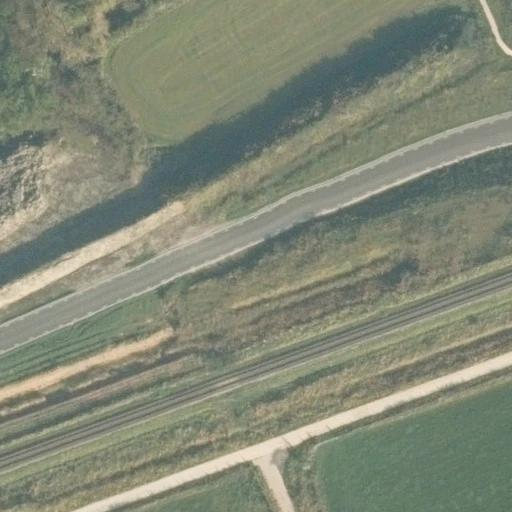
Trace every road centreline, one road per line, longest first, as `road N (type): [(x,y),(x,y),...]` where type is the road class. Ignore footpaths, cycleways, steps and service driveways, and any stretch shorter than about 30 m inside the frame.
road 1 (secondary): [(511,124),(0,337)]
road 2 (track): [(0,2),(38,61),(92,117),(133,199)]
